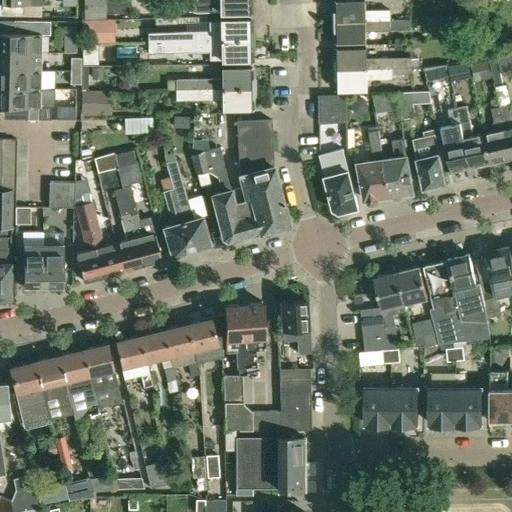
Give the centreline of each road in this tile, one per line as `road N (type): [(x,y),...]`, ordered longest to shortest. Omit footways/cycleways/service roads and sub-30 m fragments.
road 1 (residential): [(315,247),(0,329)]
road 2 (residential): [(315,247),(288,128),(299,102),(305,31),(287,0)]
road 3 (residential): [(339,456),(315,247)]
road 4 (residential): [(511,201),(315,247)]
road 5 (residential): [(511,456),(339,456)]
